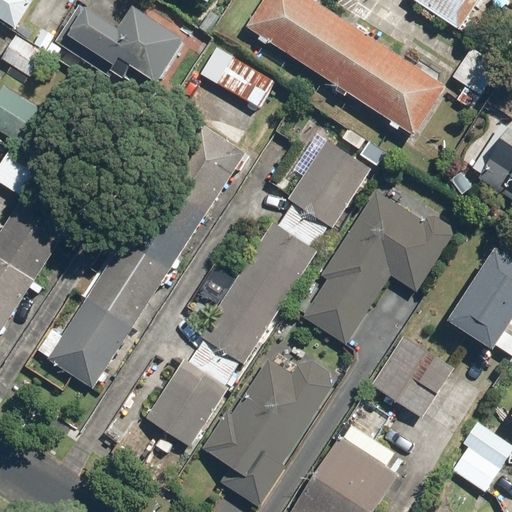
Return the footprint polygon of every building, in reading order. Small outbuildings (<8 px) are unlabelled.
[(0,0),(0,18),(16,29),(34,0),(33,0),(0,0)] [(416,136),(448,87),(313,0),(266,0),(249,28),(416,136)] [(413,0),(463,32),(483,0),(413,0)] [(81,5),(57,42),(131,89),(142,72),(160,83),(188,40),(135,6),(120,29),(81,5)] [(8,72),(30,84),(47,52),(19,36),(5,61),(12,64),(8,72)] [(218,47),(202,75),(259,107),(275,79),(218,47)] [(474,49),(455,79),(467,86),(482,96),(501,65),(474,49)] [(467,86),(459,100),(474,109),(482,96),(467,86)] [(57,116),(7,87),(0,99),(0,129),(36,151),(57,116)] [(200,125),(49,359),(96,389),(247,155),(200,125)] [(349,126),(342,137),(365,151),(362,156),(378,166),(388,151),(349,126)] [(511,128),(478,179),(511,201),(511,128)] [(330,141),(290,201),(295,204),(331,227),(334,229),(373,169),(330,141)] [(28,190),(0,234),(0,333),(74,219),(28,190)] [(304,319),(348,345),(393,277),(418,294),(455,236),(453,226),(439,217),(427,217),(424,222),(377,193),(323,276),(330,280),(304,319)] [(295,204),(279,227),(315,250),(331,227),(295,204)] [(275,224),(202,336),(207,340),(242,362),(246,365),(319,252),(315,250),(279,227),(275,224)] [(511,261),(496,251),(450,325),(497,353),(511,329),(511,261)] [(405,337),(374,387),(425,419),(456,369),(405,337)] [(207,340),(190,364),(226,387),(242,362),(207,340)] [(269,360),(204,450),(230,468),(220,482),(262,509),(289,468),(284,465),(334,387),(329,373),(314,363),(299,367),(294,375),(269,360)] [(186,362),(148,421),(192,448),(229,389),(226,387),(190,364),(186,362)] [(342,439),(294,511),(377,511),(401,477),(342,439)] [(504,466),(470,445),(453,472),(487,493),(504,466)]
